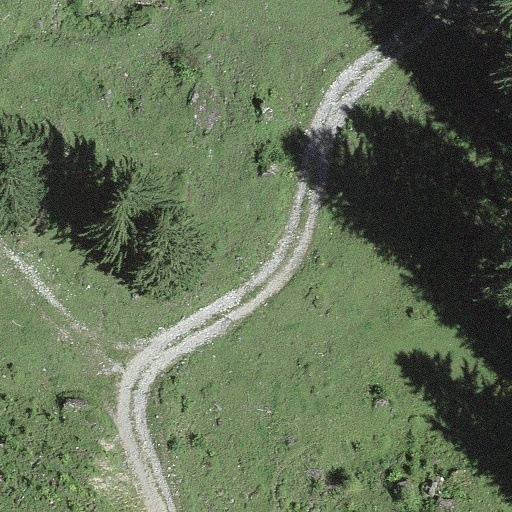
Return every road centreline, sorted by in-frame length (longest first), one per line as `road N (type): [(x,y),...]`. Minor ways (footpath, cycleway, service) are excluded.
road 1 (track): [(472,0),(407,36),(352,88),(327,125),(285,258),(244,305),(142,368),(138,413),(164,511)]
road 2 (track): [(142,368),(69,328),(0,249)]
